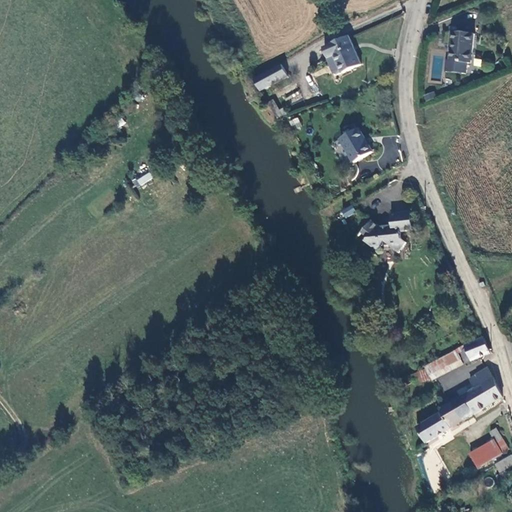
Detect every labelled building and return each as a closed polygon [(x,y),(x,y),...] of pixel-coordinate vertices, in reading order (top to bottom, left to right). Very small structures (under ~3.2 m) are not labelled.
[(470,63),(473,34),(452,32),(451,41),(452,41),(450,60),(446,60),(445,71),(466,73),(467,63),(470,63)] [(335,74),(338,75),(343,73),(344,74),(363,65),(351,38),(325,49),(330,60),(329,60),(335,74)] [(283,65),(256,81),(262,90),(289,75),(283,65)] [(276,118),(283,113),(273,98),(266,103),(276,118)] [(297,117),(289,120),(293,129),(301,125),(297,117)] [(355,162),(373,152),(359,129),(343,139),(355,162)] [(140,185),(153,180),(150,173),(137,178),(140,185)] [(348,218),(358,212),(354,205),(344,212),(348,218)] [(400,253),(408,243),(403,239),(402,232),(414,230),(412,212),(392,214),(393,224),(390,228),(382,229),(373,221),(363,233),(370,238),(367,242),(378,251),(382,246),(390,245),(400,253)] [(473,362),(491,354),(485,338),(466,345),(467,349),(465,349),(463,349),(461,350),(460,352),(462,358),(464,359),(466,359),(467,359),(469,358),(470,357),(473,362)] [(457,350),(426,366),(431,375),(462,359),(457,350)] [(428,443),(503,397),(495,378),(489,369),(471,380),(476,389),(470,392),(470,393),(443,410),(443,409),(440,410),(442,413),(419,427),(428,443)] [(479,468),(510,449),(497,429),(492,432),(495,440),(471,454),(479,468)] [(511,466),(511,456),(497,465),(501,473),(511,466)] [(511,472),(510,469),(498,476),(501,482),(511,476),(511,472)]
